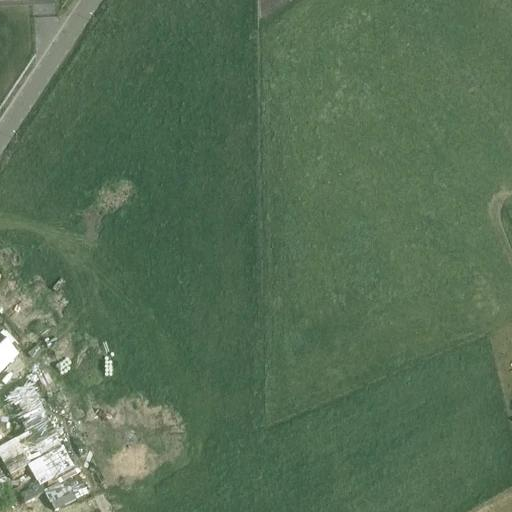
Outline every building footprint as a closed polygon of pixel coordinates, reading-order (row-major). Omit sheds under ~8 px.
[(76,343),(89,335),(80,319),(67,327),(76,343)] [(0,372),(21,352),(0,330),(0,372)] [(96,355),(104,371),(125,361),(118,345),(96,355)] [(67,403),(101,396),(96,368),(62,375),(67,403)] [(73,414),(78,425),(95,418),(90,407),(73,414)]
